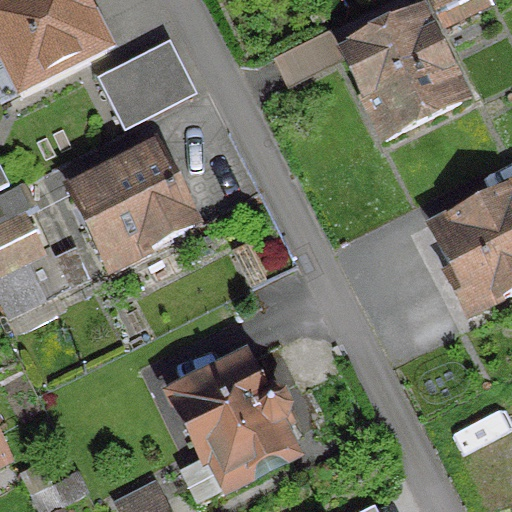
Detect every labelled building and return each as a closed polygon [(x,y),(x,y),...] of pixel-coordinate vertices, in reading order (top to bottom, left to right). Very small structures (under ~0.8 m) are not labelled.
[(0,66),(15,97),(100,54),(72,0),(15,0),(0,8),(0,66)] [(485,10),(480,0),(439,0),(427,6),(439,32),(485,10)] [(338,58),(381,143),(457,103),(425,42),(429,40),(418,18),(414,20),(414,19),(338,58)] [(193,93),(169,45),(103,78),(127,126),(193,93)] [(105,273),(188,230),(150,153),(66,195),(105,273)] [(436,250),(450,279),(444,282),(463,319),(511,293),(511,191),(450,224),(454,233),(433,244),(436,250)] [(18,223),(0,232),(0,309),(3,316),(47,296),(38,275),(26,281),(20,266),(37,259),(18,223)] [(257,403),(239,367),(194,390),(199,400),(172,413),(198,464),(178,474),(195,508),(287,461),(270,428),(285,421),(272,395),(257,403)] [(158,511),(146,489),(112,506),(115,511),(158,511)]
